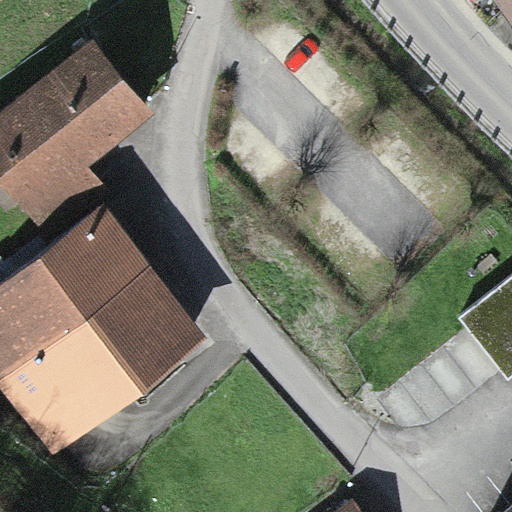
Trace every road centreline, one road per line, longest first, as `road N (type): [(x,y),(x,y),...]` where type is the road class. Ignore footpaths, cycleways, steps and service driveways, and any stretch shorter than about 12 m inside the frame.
road 1 (residential): [(211,0),(198,39),(171,252),(407,511)]
road 2 (primary): [(418,0),(511,101)]
